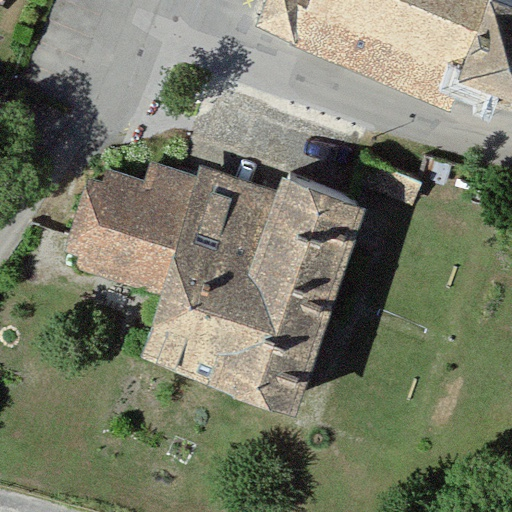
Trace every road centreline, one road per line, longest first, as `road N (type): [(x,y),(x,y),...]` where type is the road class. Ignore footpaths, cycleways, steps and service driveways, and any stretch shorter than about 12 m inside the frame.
road 1 (residential): [(511,149),(340,101),(175,17)]
road 2 (residential): [(175,17),(115,112),(41,180),(0,241)]
